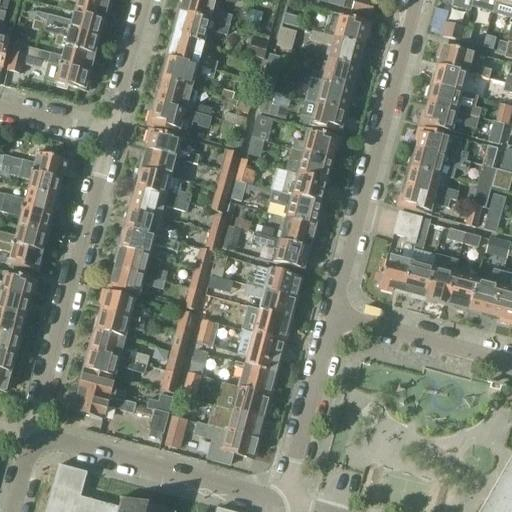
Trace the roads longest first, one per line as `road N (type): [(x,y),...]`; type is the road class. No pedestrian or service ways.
road 1 (residential): [(331,314),(417,0)]
road 2 (residential): [(31,436),(108,136)]
road 3 (residential): [(282,499),(31,436)]
road 4 (residential): [(282,499),(331,314)]
road 5 (residential): [(511,364),(331,314)]
road 6 (residential): [(108,136),(145,0)]
